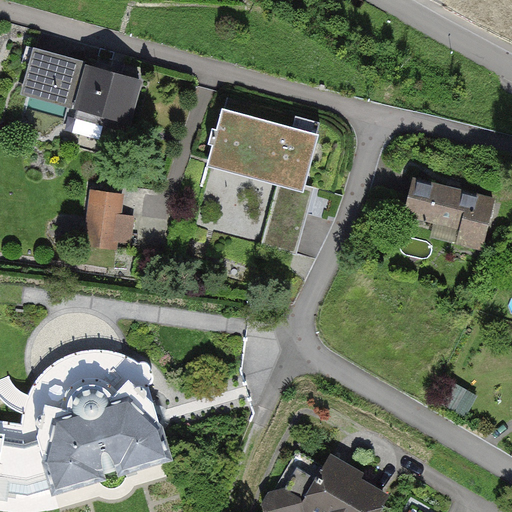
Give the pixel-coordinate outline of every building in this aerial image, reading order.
[(511,0),(495,0),(494,4),(511,11),(511,0)] [(126,132),(140,81),(112,73),(113,70),(110,66),(100,63),(95,65),(94,68),(90,66),(88,71),(35,56),(32,65),(39,67),(33,89),(71,100),(81,102),(79,108),(105,115),(102,125),(126,132)] [(320,126),(225,99),(208,158),(280,179),(261,244),(291,252),(310,187),(303,185),(320,126)] [(493,201),(415,182),(407,213),(463,227),(459,240),(482,246),(493,201)] [(124,195),(96,191),(88,246),(117,250),(118,242),(131,243),(134,218),(121,217),(124,195)] [(0,419),(0,498),(8,499),(9,491),(29,494),(53,488),(55,491),(103,478),(103,474),(120,468),(121,472),(171,457),(149,386),(152,385),(154,382),(155,378),(152,367),(150,364),(147,361),(143,361),(140,362),(129,356),(115,351),(100,349),(83,350),(70,355),(57,361),(46,369),(37,379),(30,392),(25,405),(22,423),(0,419)] [(447,404),(465,414),(474,397),(456,387),(447,404)] [(376,511),(386,497),(328,461),(318,479),(298,468),(284,491),(272,495),(267,505),(268,511),(376,511)]
